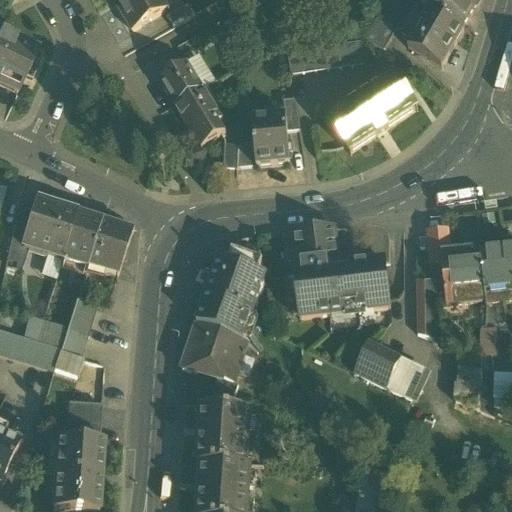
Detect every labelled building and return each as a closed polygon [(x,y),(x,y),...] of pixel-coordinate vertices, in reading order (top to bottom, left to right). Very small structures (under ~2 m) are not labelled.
[(123,0),(116,5),(134,34),(165,14),(157,2),(160,0),(123,0)] [(425,0),(421,7),(431,13),(463,32),(481,0),(425,0)] [(191,20),(186,10),(168,20),(173,30),(191,20)] [(463,32),(431,13),(408,52),(442,72),(448,62),(447,62),(464,33),(463,32)] [(378,20),(364,42),(384,53),(397,32),(378,20)] [(0,39),(0,89),(17,97),(35,57),(16,48),(17,45),(1,38),(0,39)] [(361,46),(288,56),(291,79),(365,68),(361,46)] [(169,77),(159,83),(175,109),(202,92),(186,66),(179,71),(169,77)] [(177,67),(167,73),(169,77),(179,71),(177,67)] [(395,79),(327,123),(350,157),(417,112),(395,79)] [(202,92),(175,109),(201,151),(221,139),(214,127),(224,121),(205,91),(202,92)] [(295,103),(284,104),(285,119),(286,119),(287,135),(300,134),(295,103)] [(285,119),(252,122),(254,146),(256,170),(290,167),(287,135),(286,119),(285,119)] [(254,146),(239,147),(239,150),(238,171),(256,170),(254,146)] [(239,150),(225,149),(224,172),(238,173),(238,171),(239,150)] [(77,215),(36,201),(29,224),(26,231),(28,232),(22,250),(28,252),(61,263),(61,264),(62,264),(77,215)] [(102,223),(77,215),(62,264),(62,265),(80,270),(79,274),(84,276),(86,271),(102,223)] [(29,224),(17,220),(15,225),(5,269),(21,274),(28,252),(22,250),(28,232),(26,231),(29,224)] [(102,223),(86,271),(117,279),(133,233),(102,223)] [(385,264),(352,268),(353,274),(328,277),(327,266),(338,265),(334,230),(294,235),(298,269),(302,269),(303,277),(295,278),(300,322),(333,319),(332,312),(341,311),(342,318),(390,312),(385,264)] [(480,255),(450,258),(447,233),(428,235),(432,285),(434,285),(435,310),(447,309),(448,309),(485,306),(486,305),(481,256),(480,256),(480,255)] [(511,252),(481,256),(486,305),(485,306),(486,310),(503,308),(511,307),(511,252)] [(227,267),(219,264),(197,328),(248,346),(248,344),(244,343),(264,285),(256,282),(263,264),(232,253),(227,267)] [(61,354),(60,356),(79,362),(94,307),(77,301),(67,332),(61,354)] [(503,308),(486,310),(485,332),(505,331),(503,308)] [(41,324),(29,321),(29,322),(30,322),(25,343),(36,346),(41,324)] [(52,328),(41,324),(36,346),(48,350),(52,328)] [(67,332),(52,328),(48,350),(60,354),(61,354),(67,332)] [(248,346),(197,328),(182,372),(197,376),(198,372),(218,379),(217,382),(234,387),(248,346)] [(505,331),(485,332),(483,364),(479,415),(494,421),(496,378),(511,378),(511,339),(508,336),(508,331),(505,331)] [(25,343),(0,335),(0,356),(54,373),(60,354),(48,350),(36,346),(25,343)] [(400,364),(369,349),(355,377),(386,393),(400,364)] [(483,364),(459,354),(457,388),(455,388),(454,403),(456,403),(456,405),(479,415),(483,364)] [(79,362),(60,356),(55,372),(78,380),(83,363),(79,362)] [(234,387),(217,382),(214,395),(235,401),(238,388),(234,387)] [(73,385),(74,402),(101,401),(100,384),(73,385)] [(101,407),(73,405),(70,441),(98,443),(101,407)] [(250,414),(202,410),(198,467),(202,468),(202,467),(246,470),(246,469),(250,414)] [(0,484),(19,446),(0,437),(0,484)] [(70,441),(56,440),(51,511),(62,511),(97,511),(102,443),(98,443),(70,441)] [(246,470),(202,467),(202,468),(198,511),(246,511),(250,469),(246,469),(246,470)] [(363,477),(356,511),(369,511),(371,503),(377,504),(381,484),(363,477)]
